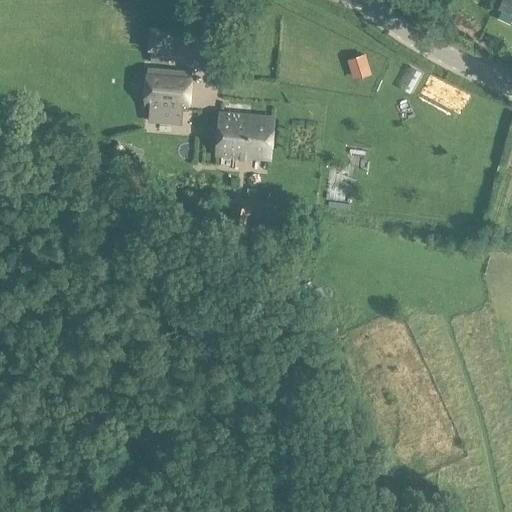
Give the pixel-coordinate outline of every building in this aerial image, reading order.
[(511,0),(500,0),(497,6),(511,14),(511,0)] [(150,50),(170,51),(172,29),(151,28),(150,50)] [(190,49),(173,50),(174,60),(191,59),(190,49)] [(355,58),(360,76),(371,73),(365,54),(355,58)] [(145,106),(150,106),(149,124),(183,126),(184,109),(189,109),(192,71),(148,68),(145,106)] [(222,113),(218,155),(269,159),(273,118),(222,113)] [(250,209),(234,206),(230,231),(245,233),(250,209)] [(276,229),(262,227),(259,247),(272,249),(276,229)] [(317,289),(293,300),(307,329),(331,318),(317,289)]
